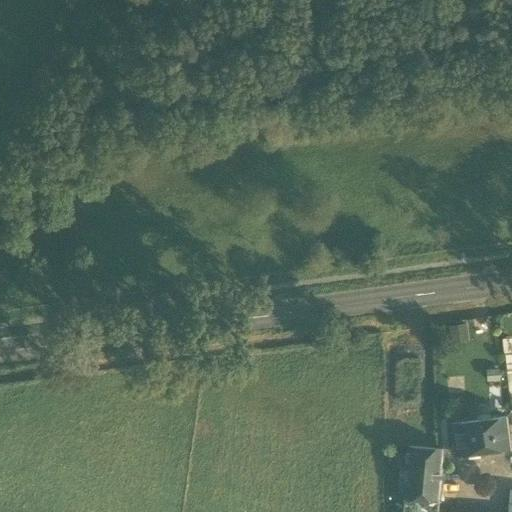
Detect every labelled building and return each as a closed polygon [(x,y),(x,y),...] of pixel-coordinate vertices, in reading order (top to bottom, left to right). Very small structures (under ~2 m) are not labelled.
[(467,323),(447,326),(450,344),(470,341),(467,323)] [(511,337),(501,339),(507,392),(511,391),(511,337)] [(500,368),(486,368),(487,381),(500,381),(500,368)] [(450,424),(455,456),(510,449),(506,417),(499,418),(450,424)] [(403,511),(437,511),(442,450),(408,448),(403,511)]
